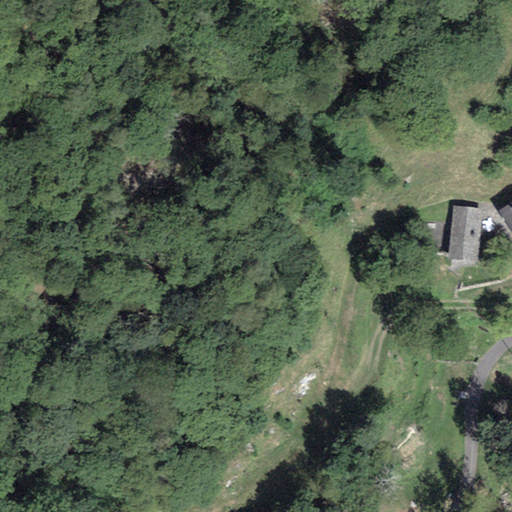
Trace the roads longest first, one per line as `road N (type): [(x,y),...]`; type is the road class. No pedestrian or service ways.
road 1 (track): [(511,306),(431,305),(401,313),(379,332),(371,375),(344,408)]
road 2 (track): [(500,511),(482,376)]
